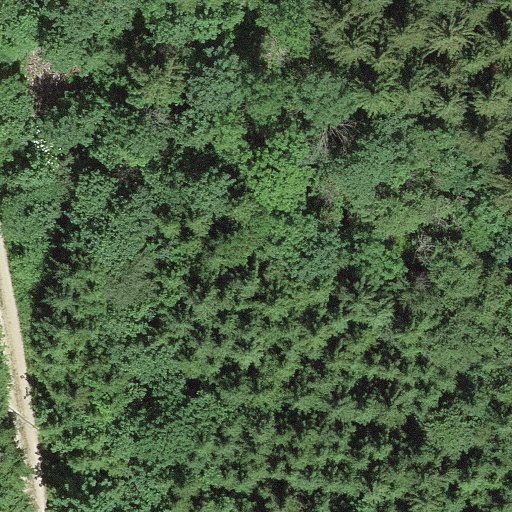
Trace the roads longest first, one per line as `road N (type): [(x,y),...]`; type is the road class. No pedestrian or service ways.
road 1 (track): [(249,0),(204,50),(161,121),(145,218),(136,511)]
road 2 (track): [(36,511),(0,271)]
